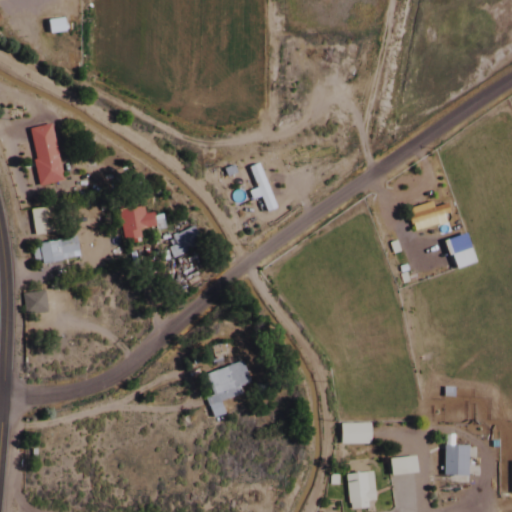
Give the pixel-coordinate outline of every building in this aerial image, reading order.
[(61,32),(58,20),(41,24),(45,36),(61,32)] [(284,55),(286,101),(299,101),(297,55),(284,55)] [(48,127),(24,131),(34,188),(58,184),(48,127)] [(272,210),(263,191),(254,196),(264,214),(272,210)] [(408,214),(413,233),(444,224),(439,205),(408,214)] [(149,215),(141,216),(140,208),(115,211),(119,244),(138,242),(137,232),(150,230),(149,215)] [(30,237),(50,235),(48,209),(27,211),(30,237)] [(164,253),(172,263),(198,244),(186,228),(168,241),(172,247),(164,253)] [(449,272),(470,265),(461,236),(440,243),(449,272)] [(76,262),(75,243),(34,245),(35,264),(76,262)] [(43,316),(43,294),(19,294),(19,316),(43,316)] [(238,396),(236,388),(247,385),(240,363),(202,375),(209,397),(201,399),(208,420),(220,416),(216,403),(238,396)] [(365,447),(364,425),(334,426),(334,447),(365,447)] [(463,448),(448,448),(448,444),(439,444),(439,479),(463,479),(463,448)] [(385,478),(411,476),(410,459),(384,461),(385,478)] [(342,476),(344,508),(371,506),(369,475),(342,476)]
